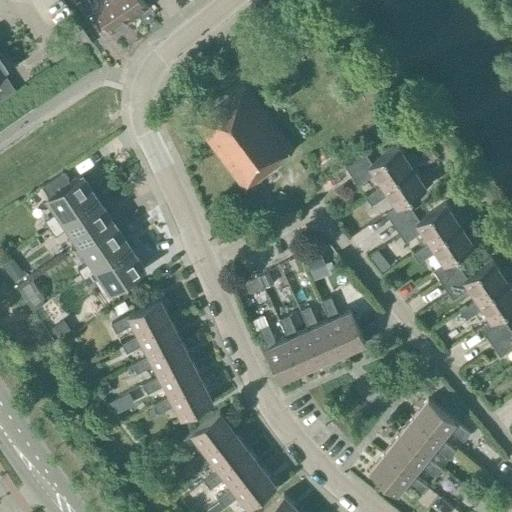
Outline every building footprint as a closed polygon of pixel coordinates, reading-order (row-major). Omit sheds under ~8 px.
[(111,32),(130,19),(116,0),(96,0),(92,3),(89,0),(75,0),(85,15),(95,8),(111,32)] [(143,0),(116,0),(130,19),(148,6),(143,0)] [(0,75),(11,68),(0,52),(0,75)] [(246,84),(195,122),(244,189),(249,185),(252,189),(256,186),(253,182),(281,161),(279,158),(293,147),(246,84)] [(358,184),(375,173),(382,184),(383,184),(412,164),(419,160),(416,156),(414,157),(411,153),(407,156),(398,143),(372,162),(365,152),(345,165),(358,184)] [(420,175),(412,164),(383,184),(382,184),(365,195),(371,204),(388,193),(396,205),(385,212),(395,226),(415,213),(406,198),(426,185),(426,184),(432,180),(429,176),(427,177),(425,172),(420,175)] [(57,210),(44,218),(50,227),(96,195),(81,173),(70,180),(63,170),(42,185),(48,195),(57,210)] [(96,195),(50,227),(55,234),(68,226),(79,242),(113,220),(96,195)] [(422,230),(430,241),(460,221),(466,217),(463,213),(461,214),(458,210),(454,213),(446,201),(419,218),(415,213),(395,226),(405,241),(422,230)] [(90,259),(77,268),(83,276),(129,244),(113,220),(79,242),(90,259)] [(443,283),(463,270),(453,256),(473,242),(473,241),(479,237),(476,233),(475,234),(472,230),(467,233),(460,221),(430,241),(413,252),(419,261),(435,250),(443,261),(433,269),(443,283)] [(129,244),(83,276),(88,284),(101,275),(111,289),(144,266),(129,244)] [(384,257),(377,263),(383,270),(390,264),(384,257)] [(469,287),(477,298),(477,299),(507,279),(511,275),(511,272),(511,270),(509,271),(506,267),(501,270),(493,258),(466,276),(463,270),(443,283),(453,298),(469,287)] [(19,265),(9,273),(15,281),(25,274),(19,265)] [(257,277),(245,281),(249,291),(261,287),(257,277)] [(466,318),(483,307),(491,319),(480,326),(490,340),(510,327),(500,313),(511,304),(511,285),(507,279),(477,299),(477,298),(460,309),(466,318)] [(329,318),(343,350),(365,340),(351,308),(338,313),(330,296),(321,300),(329,318)] [(116,331),(133,322),(139,333),(139,334),(170,317),(160,297),(128,313),(129,313),(111,322),(116,331)] [(124,301),(114,307),(117,314),(128,308),(124,301)] [(308,327),(322,359),(343,350),(329,318),(317,323),(310,305),(300,309),(308,327)] [(287,336),(302,368),(322,359),(308,327),(297,332),(289,314),(279,318),(287,336)] [(144,343),(149,354),(150,354),(181,338),(170,317),(139,334),(139,333),(122,342),(126,352),(144,343)] [(266,346),(280,377),(302,368),(287,336),(276,341),(268,323),(258,327),(266,345),(266,346)] [(511,347),(511,330),(510,327),(490,340),(500,355),(511,347)] [(149,354),(132,363),(137,372),(154,363),(160,374),(191,358),(181,338),(150,354),(149,354)] [(147,392),(165,383),(170,394),(202,378),(191,358),(160,374),(143,383),(147,392)] [(170,394),(153,403),(158,412),(175,403),(181,415),(213,399),(202,378),(170,394)] [(107,379),(99,383),(104,392),(112,388),(107,379)] [(440,437),(448,427),(463,439),(470,431),(455,419),(428,397),(413,415),(440,437)] [(182,451),(198,439),(205,449),(206,449),(234,428),(219,409),(191,431),(192,431),(176,443),(182,451)] [(426,455),(426,454),(434,445),(449,457),(456,449),(440,437),(413,415),(399,433),(426,455)] [(205,449),(190,461),(196,469),(212,457),(219,467),(219,468),(247,446),(234,428),(206,449),(205,449)] [(412,472),(420,463),(435,475),(441,467),(426,454),(426,455),(399,433),(384,450),(412,472)] [(219,468),(219,467),(204,479),(210,487),(225,475),(233,485),(233,486),(261,464),(247,446),(219,468)] [(421,492),(427,484),(412,472),(384,450),(370,469),(397,491),(405,480),(421,492)] [(233,486),(233,485),(217,497),(224,505),(239,493),(247,504),(275,483),(261,464),(233,486)] [(198,485),(181,498),(187,506),(204,492),(198,485)] [(296,511),(300,509),(283,492),(262,511),(296,511)]
